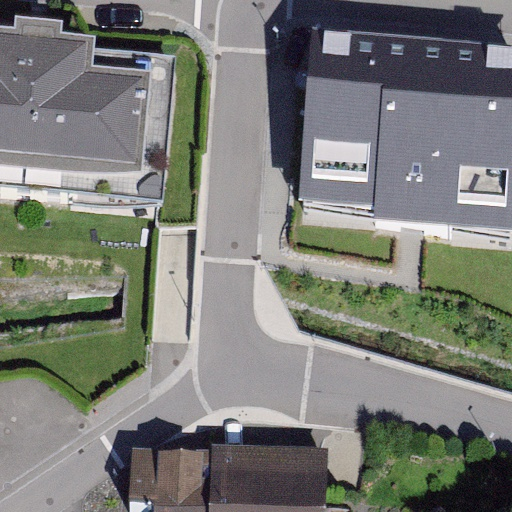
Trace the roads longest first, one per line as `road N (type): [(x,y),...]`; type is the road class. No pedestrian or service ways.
road 1 (residential): [(230,379),(246,0)]
road 2 (residential): [(230,379),(511,431)]
road 3 (residential): [(28,511),(230,379)]
road 4 (residential): [(511,14),(308,0)]
